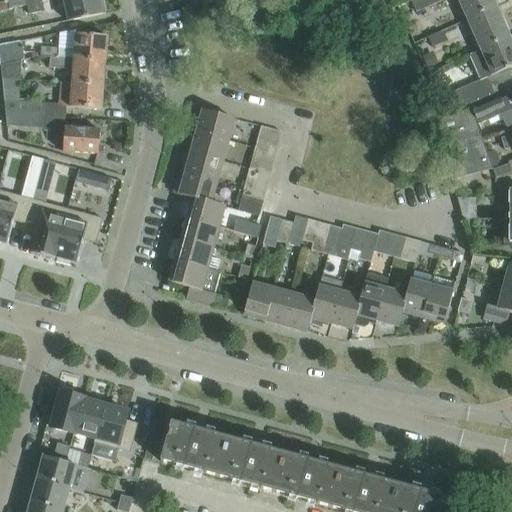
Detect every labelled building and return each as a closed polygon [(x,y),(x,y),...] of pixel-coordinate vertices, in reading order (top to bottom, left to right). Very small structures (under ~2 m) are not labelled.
[(27,5),(43,1),(42,0),(7,0),(10,10),(12,10),(12,9),(27,5)] [(48,0),(43,1),(45,12),(45,14),(64,10),(67,22),(105,14),(101,0),(48,0)] [(414,0),(410,2),(415,13),(446,0),(414,0)] [(456,0),(465,20),(495,7),(491,0),(456,0)] [(45,12),(43,1),(27,5),(29,15),(45,12)] [(403,5),(397,7),(405,25),(411,22),(403,5)] [(495,7),(465,20),(479,50),(508,37),(495,7)] [(0,35),(16,32),(12,10),(10,10),(0,11),(0,35)] [(440,32),(427,38),(431,49),(445,43),(440,32)] [(106,37),(86,36),(75,35),(73,61),(104,63),(106,37)] [(479,81),(454,92),(463,112),(471,110),(475,108),(471,98),(490,89),(486,79),(509,69),(511,67),(511,45),(508,37),(479,50),(468,55),(479,81)] [(24,61),(19,42),(0,45),(0,66),(21,62),(24,61)] [(39,58),(49,59),(57,60),(58,50),(40,48),(39,58)] [(104,63),(73,61),(57,60),(49,59),(49,69),(72,71),(71,84),(103,87),(104,63)] [(20,82),(21,62),(0,66),(0,67),(1,81),(20,82)] [(19,102),(20,82),(1,81),(3,101),(19,102)] [(101,111),(103,87),(71,84),(69,108),(101,111)] [(490,89),(471,98),(475,108),(495,100),(490,89)] [(475,108),(471,110),(475,122),(476,121),(478,125),(500,115),(506,129),(511,126),(511,94),(495,100),(475,108)] [(17,128),(19,102),(3,101),(6,127),(17,128)] [(29,129),(31,103),(19,102),(17,128),(29,129)] [(42,117),(42,103),(31,103),(29,129),(41,130),(42,117)] [(65,118),(66,108),(66,105),(42,103),(42,117),(65,118)] [(446,117),(434,120),(447,169),(477,161),(480,172),(492,169),(475,122),(471,110),(463,112),(446,117)] [(227,141),(233,120),(202,111),(196,133),(227,141)] [(64,128),(65,118),(42,117),(41,130),(64,131),(64,128)] [(281,133),(260,127),(256,143),(277,149),(281,133)] [(99,131),(64,128),(64,131),(62,152),(98,155),(99,131)] [(227,141),(196,133),(190,153),(221,162),(227,141)] [(511,135),(500,139),(504,151),(511,148),(511,160),(507,162),(508,165),(511,174),(511,173),(511,135)] [(273,162),(277,149),(256,143),(252,156),(273,162)] [(221,162),(190,153),(185,174),(216,183),(221,162)] [(270,175),(273,162),(252,156),(249,170),(270,175)] [(40,172),(43,161),(31,158),(28,171),(39,174),(40,172)] [(43,161),(40,172),(53,176),(56,165),(43,161)] [(511,174),(508,165),(492,170),(495,179),(511,174)] [(265,190),(270,175),(249,170),(245,185),(265,190)] [(216,183),(185,174),(182,184),(176,183),(173,194),(192,200),(192,199),(210,204),(210,203),(216,183)] [(262,202),(265,190),(245,185),(241,196),(262,202)] [(511,189),(503,190),(503,191),(508,191),(508,243),(511,242),(511,189)] [(0,191),(0,244),(7,246),(13,222),(25,226),(32,201),(0,191)] [(258,217),(262,202),(241,196),(237,212),(258,217)] [(223,207),(210,203),(210,204),(192,199),(192,200),(187,220),(218,228),(223,207)] [(32,201),(25,226),(37,229),(30,255),(54,261),(55,259),(54,259),(67,210),(32,201)] [(67,210),(54,259),(55,259),(56,259),(55,263),(70,267),(71,264),(77,265),(83,241),(95,245),(102,220),(67,210)] [(301,241),(306,220),(295,217),(293,224),(287,245),(299,248),(301,241)] [(276,242),(282,221),(270,218),(262,246),(274,249),(276,242)] [(212,249),(218,228),(187,220),(181,241),(212,249)] [(312,244),(318,224),(306,220),(301,241),(312,244)] [(287,245),(293,224),(282,221),(276,242),(287,245)] [(258,239),(261,227),(252,224),(249,237),(258,239)] [(322,254),(330,227),(318,224),(312,244),(310,251),(322,254)] [(349,250),(354,229),(342,226),(341,230),(337,247),(334,258),(348,261),(351,251),(349,250)] [(337,247),(341,230),(330,227),(322,254),(334,258),(337,247)] [(360,253),(366,232),(354,229),(349,250),(351,251),(360,253)] [(378,236),(377,235),(366,232),(360,253),(358,260),(370,263),(373,253),(378,236)] [(388,257),(393,236),(378,232),(377,235),(378,236),(373,253),(388,257)] [(399,260),(405,239),(393,236),(388,257),(385,265),(391,267),(394,258),(399,260)] [(420,243),(405,239),(399,260),(414,264),(420,243)] [(212,249),(181,241),(175,262),(206,270),(212,249)] [(252,260),(255,248),(247,245),(243,258),(252,260)] [(439,257),(441,249),(429,245),(426,254),(439,257)] [(451,260),(453,252),(441,249),(439,257),(451,260)] [(472,257),(470,265),(482,269),(484,259),(472,257)] [(206,270),(175,262),(169,283),(188,289),(185,300),(212,307),(216,296),(213,295),(219,274),(206,270)] [(238,278),(246,281),(250,268),(241,266),(238,278)] [(511,267),(509,267),(503,288),(511,290),(511,267)] [(376,321),(385,290),(388,280),(366,274),(359,299),(360,299),(355,316),(356,316),(354,325),(363,327),(366,325),(368,319),(376,321)] [(331,324),(339,293),(342,283),(320,277),(314,302),(310,319),(311,319),(309,325),(321,328),(322,322),(331,324)] [(444,324),(449,305),(455,283),(433,277),(430,287),(422,318),(444,324)] [(422,318),(430,287),(409,281),(405,296),(406,296),(401,313),(402,313),(422,318)] [(264,321),(272,291),(251,285),(243,316),(264,321)] [(511,313),(511,290),(503,288),(497,310),(486,307),(482,319),(506,325),(509,313),(511,313)] [(398,327),(402,313),(401,313),(406,296),(405,296),(385,290),(376,321),(398,327)] [(285,327),(293,296),(272,291),(264,321),(285,327)] [(354,325),(356,316),(355,316),(360,299),(359,299),(339,293),(331,324),(352,330),(354,325)] [(228,299),(216,296),(212,307),(225,311),(228,299)] [(307,333),(309,325),(311,319),(310,319),(314,302),(293,296),(285,327),(307,333)] [(460,299),(457,312),(465,314),(469,302),(460,299)] [(60,393),(50,429),(73,435),(83,399),(60,393)] [(83,399),(73,435),(74,435),(74,434),(95,440),(104,406),(83,400),(84,399),(83,399)] [(104,406),(95,440),(131,449),(137,424),(125,421),(127,412),(104,406)] [(216,477),(227,439),(170,423),(160,462),(216,477)] [(273,493),(283,454),(227,439),(216,477),(273,493)] [(57,444),(54,454),(67,457),(69,447),(57,444)] [(81,454),(77,466),(87,469),(91,456),(81,454)] [(329,508),(340,470),(283,454),(273,493),(329,508)] [(42,457),(36,481),(69,490),(75,466),(42,457)] [(342,511),(389,511),(397,485),(340,470),(329,508),(342,511)] [(62,511),(69,490),(36,481),(29,504),(58,511),(62,511)] [(450,511),(453,501),(397,485),(389,511),(450,511)] [(120,496),(118,504),(130,507),(132,499),(120,496)]
